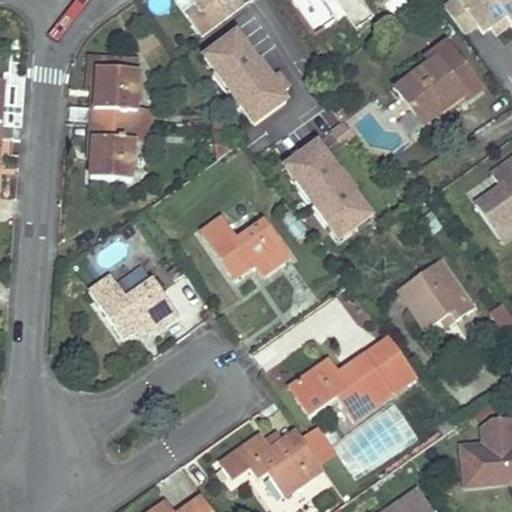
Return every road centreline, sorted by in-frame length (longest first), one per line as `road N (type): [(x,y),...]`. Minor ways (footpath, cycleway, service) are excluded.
road 1 (residential): [(75,511),(245,398),(210,349),(98,422),(21,449)]
road 2 (residential): [(52,0),(21,449)]
